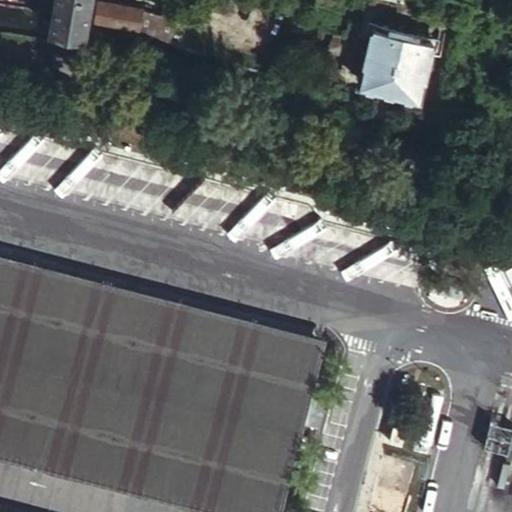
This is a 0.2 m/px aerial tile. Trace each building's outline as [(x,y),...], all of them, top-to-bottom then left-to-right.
[(54,0),(53,11),(51,19),(50,25),(83,32),(86,18),(93,19),(139,27),(142,10),(96,2),(95,12),(87,11),(88,0),(54,0)] [(417,93),(431,38),(372,22),(357,77),(417,93)] [(344,35),(328,31),(317,76),(334,80),(344,35)] [(0,146),(10,140),(1,125),(0,125),(0,146)] [(98,188),(118,208),(150,177),(131,157),(118,170),(94,144),(83,155),(72,143),(44,170),(78,207),(98,188)] [(279,511),(325,334),(0,249),(0,511),(279,511)] [(511,511),(511,373),(504,372),(469,505),(496,511),(511,511)]
